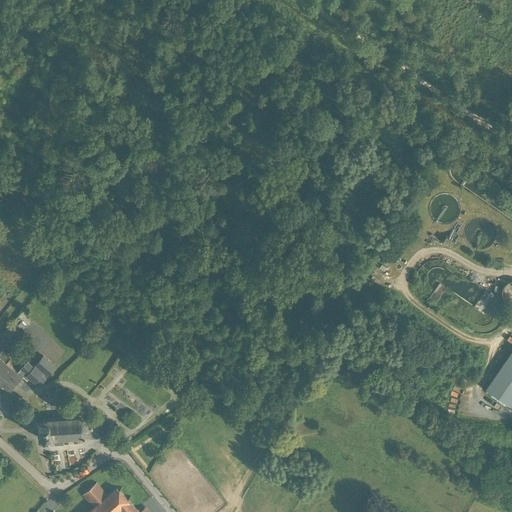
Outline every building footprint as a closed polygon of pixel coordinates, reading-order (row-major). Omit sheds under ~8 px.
[(23,331),(13,322),(4,331),(14,340),(23,331)] [(2,349),(0,351),(0,384),(14,369),(7,363),(11,357),(2,349)] [(511,353),(486,391),(508,407),(511,400),(511,353)] [(43,356),(35,365),(43,373),(42,374),(46,378),(56,367),(43,356)] [(43,373),(35,365),(33,367),(27,361),(20,368),(21,369),(18,372),(23,376),(27,380),(29,378),(34,383),(35,382),(40,386),(46,378),(42,374),(43,373)] [(14,369),(0,384),(9,392),(23,376),(18,372),(14,369)] [(81,418),(47,420),(48,421),(43,421),(42,423),(42,424),(39,425),(37,423),(36,424),(38,425),(39,436),(37,437),(38,438),(39,436),(48,436),(49,440),(83,438),(84,438),(89,438),(89,439),(98,438),(97,419),(85,420),(81,418)] [(96,482),(83,494),(94,507),(106,496),(108,495),(96,482)] [(123,511),(138,511),(116,487),(108,495),(106,496),(94,507),(88,511),(119,511),(121,510),(123,511)]
